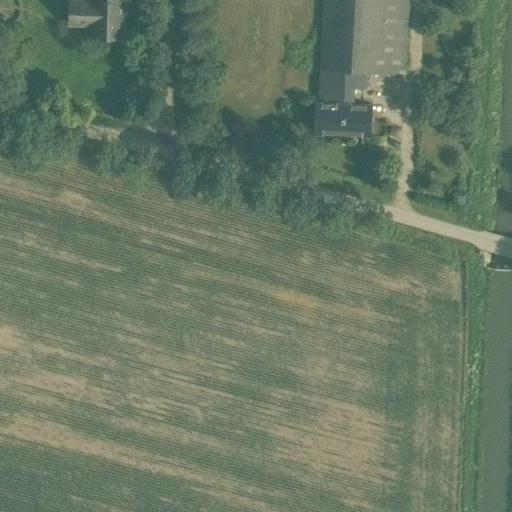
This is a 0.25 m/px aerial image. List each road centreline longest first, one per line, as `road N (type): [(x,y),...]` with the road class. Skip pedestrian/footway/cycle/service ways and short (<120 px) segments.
road 1 (unclassified): [(511,247),(0,108)]
road 2 (unknown): [(172,154),(175,0)]
